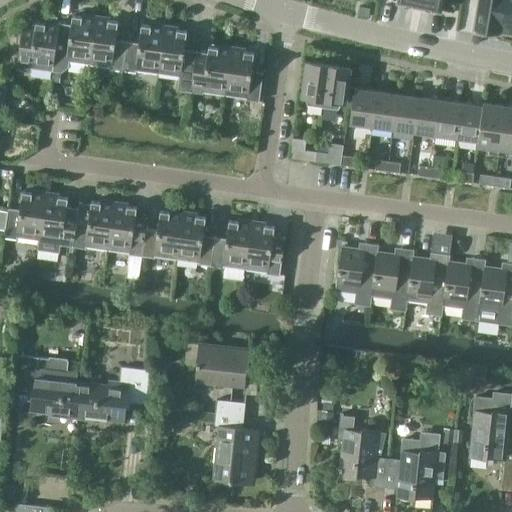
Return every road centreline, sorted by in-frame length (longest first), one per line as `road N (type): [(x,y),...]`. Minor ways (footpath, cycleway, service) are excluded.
road 1 (residential): [(290,511),(319,198)]
road 2 (unclassified): [(285,11),(511,63)]
road 3 (residential): [(261,190),(44,160)]
road 4 (residential): [(511,224),(319,198)]
road 5 (residential): [(261,190),(285,11)]
